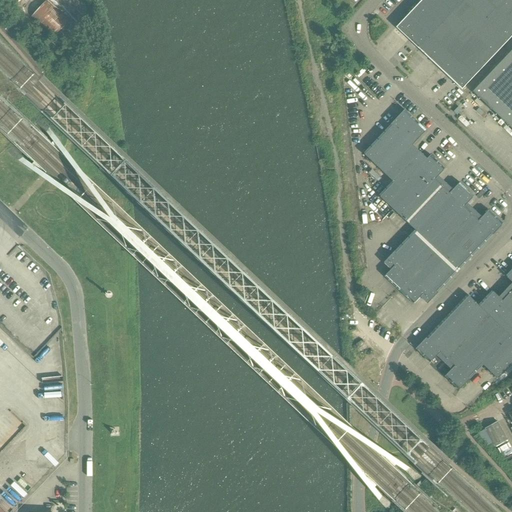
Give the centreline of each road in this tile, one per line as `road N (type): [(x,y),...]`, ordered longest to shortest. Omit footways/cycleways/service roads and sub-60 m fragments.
road 1 (unclassified): [(359,511),(394,353),(511,228)]
road 2 (residential): [(85,511),(73,287),(0,209)]
road 3 (unclassified): [(511,189),(364,51),(355,33),(375,0)]
road 4 (unknown): [(0,477),(26,456),(47,417),(37,385),(0,380)]
